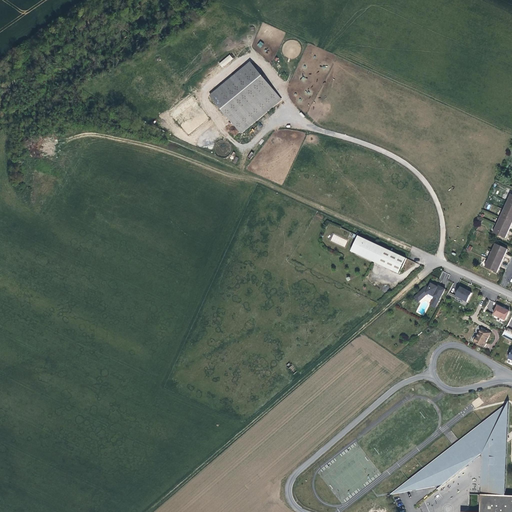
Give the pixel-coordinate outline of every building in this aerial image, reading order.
[(230,55),(219,63),(222,67),(233,59),(230,55)] [(250,63),(210,95),(240,133),(281,99),(250,63)] [(511,213),(504,210),(501,217),(511,222),(511,213)] [(511,227),(511,224),(511,222),(501,217),(497,225),(509,231),(511,227)] [(507,235),(509,231),(497,225),(493,233),(506,239),(507,235)] [(355,255),(362,240),(355,237),(348,252),(354,255),(355,255)] [(369,261),(376,246),(362,240),(355,255),(369,261)] [(506,253),(508,249),(496,244),(492,252),(504,257),(506,253)] [(396,274),(403,259),(384,250),(376,246),(369,261),(369,262),(396,274)] [(502,262),(504,257),(492,252),(489,260),(501,265),(502,262)] [(499,270),(501,265),(489,260),(485,267),(497,273),(499,270)] [(440,300),(446,289),(442,287),(439,285),(438,287),(438,288),(431,284),(429,288),(427,286),(415,298),(419,302),(428,294),(435,297),(430,305),(435,308),(440,300)] [(468,302),(472,293),(466,290),(461,287),(456,296),(468,302)] [(506,322),(510,312),(504,309),(498,306),(494,316),(506,322)] [(492,333),(482,328),(481,330),(475,343),(479,345),(478,346),(485,349),(492,333)] [(511,511),(511,495),(506,496),(508,434),(509,401),(463,440),(477,458),(483,453),(491,447),(489,495),(481,495),(480,511),(511,511)] [(477,458),(463,440),(452,449),(465,467),(477,458)] [(489,495),(491,447),(483,453),(481,495),(489,495)] [(442,485),(465,467),(452,449),(389,495),(434,487),(442,485)]
